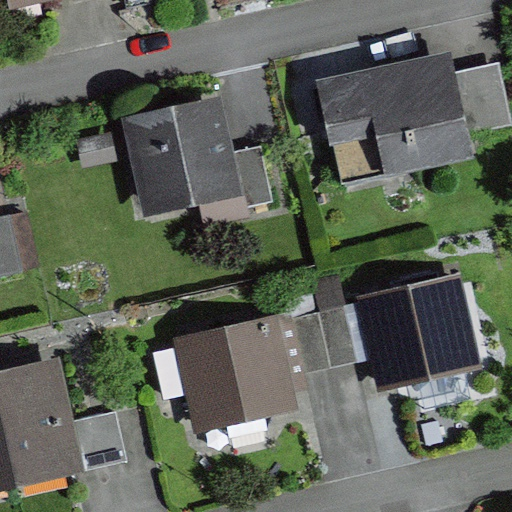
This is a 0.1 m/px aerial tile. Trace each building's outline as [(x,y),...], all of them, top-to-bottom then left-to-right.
[(450,62),(303,94),(326,204),(461,175),(456,150),(511,138),(498,75),(455,85),(450,62)] [(145,236),(242,213),(230,163),(216,110),(119,133),(145,236)] [(230,163),(242,213),(243,218),(274,210),(260,156),(230,163)] [(0,285),(40,276),(27,219),(0,225),(0,285)] [(357,303),(359,314),(372,377),(376,396),(477,376),(458,282),(357,303)] [(326,386),(372,377),(359,314),(313,324),(315,334),(326,386)] [(301,417),(296,392),(286,339),(283,324),(173,346),(192,439),(301,417)] [(286,339),(296,392),(326,386),(315,334),(286,339)] [(62,369),(0,381),(0,434),(12,494),(128,472),(116,414),(72,423),(62,369)] [(0,496),(12,494),(0,434),(0,496)]
